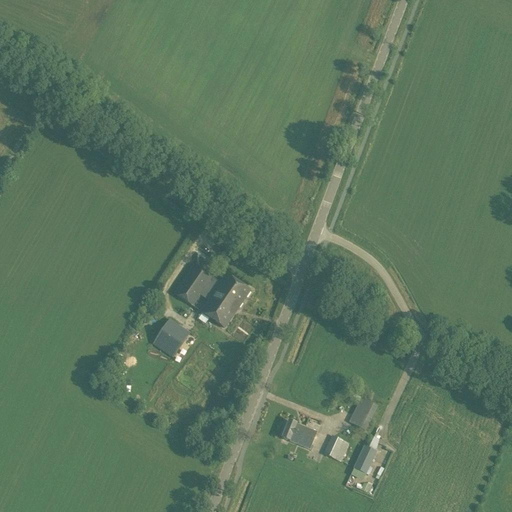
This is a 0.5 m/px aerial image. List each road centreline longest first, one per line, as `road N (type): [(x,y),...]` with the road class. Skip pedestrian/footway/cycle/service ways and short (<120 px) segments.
road 1 (unclassified): [(301,272),(0,53)]
road 2 (tertiary): [(209,511),(301,272)]
road 3 (unclassified): [(511,385),(425,338),(374,264),(318,229)]
road 4 (tertiary): [(318,229),(402,0)]
